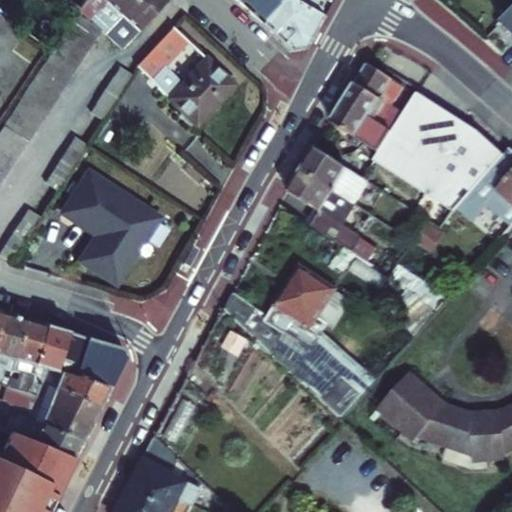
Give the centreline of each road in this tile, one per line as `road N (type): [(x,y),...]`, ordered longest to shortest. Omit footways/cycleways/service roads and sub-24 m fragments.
road 1 (secondary): [(304,97),(161,352)]
road 2 (secondary): [(161,352),(79,511)]
road 3 (secondary): [(370,0),(511,107)]
road 4 (residential): [(304,97),(201,0)]
